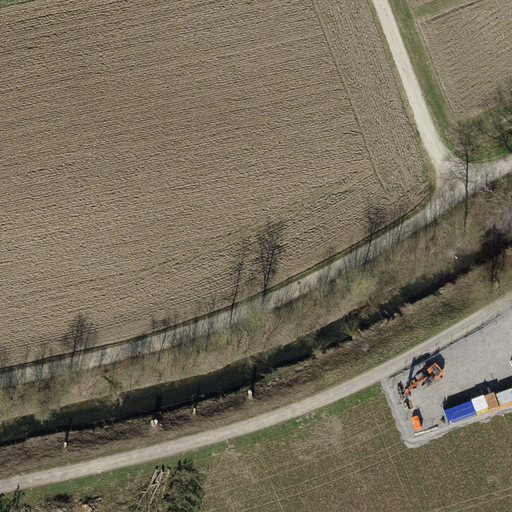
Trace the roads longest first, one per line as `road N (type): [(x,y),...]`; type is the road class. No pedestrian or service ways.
road 1 (track): [(0,380),(259,305),(511,162)]
road 2 (track): [(511,298),(282,414),(0,485)]
road 3 (track): [(461,190),(433,145),(378,0)]
